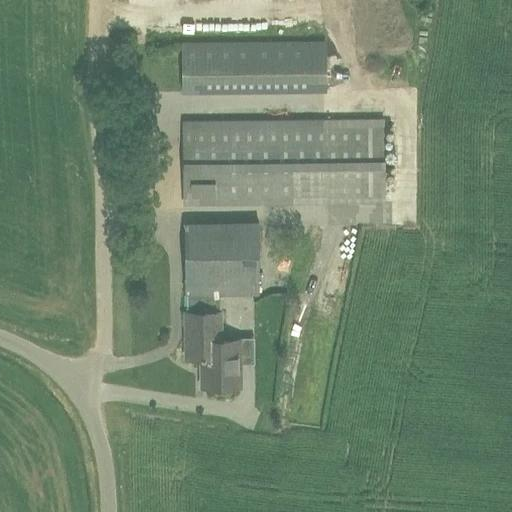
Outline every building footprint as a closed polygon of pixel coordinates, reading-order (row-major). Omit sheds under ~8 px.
[(324,89),(324,41),(182,43),(183,91),(324,89)] [(152,71),(152,45),(140,45),(141,71),(152,71)] [(183,123),(184,202),(217,202),(217,203),(384,201),(383,118),(325,118),(325,122),(183,123)] [(187,304),(220,303),(220,293),(258,293),(258,236),(184,237),(185,294),(187,294),(187,304)] [(221,342),(220,303),(187,304),(187,312),(185,312),(186,359),(186,360),(202,359),(203,388),(242,387),(241,342),(221,342)]
